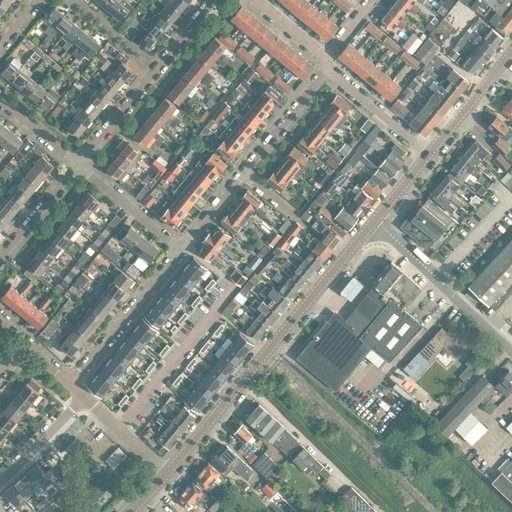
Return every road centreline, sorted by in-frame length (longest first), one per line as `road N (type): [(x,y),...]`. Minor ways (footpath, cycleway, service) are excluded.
road 1 (tertiary): [(166,474),(371,222)]
road 2 (residential): [(181,251),(325,64)]
road 3 (residential): [(77,165),(213,0)]
road 4 (residential): [(71,384),(181,251)]
road 5 (unclassified): [(480,319),(371,222)]
road 6 (unknown): [(239,383),(339,478)]
road 7 (residential): [(428,153),(325,64)]
road 8 (residential): [(181,251),(77,165)]
road 9 (tertiary): [(428,153),(511,51)]
road 10 (unknown): [(452,294),(392,369),(366,386)]
road 11 (residential): [(0,259),(77,165)]
